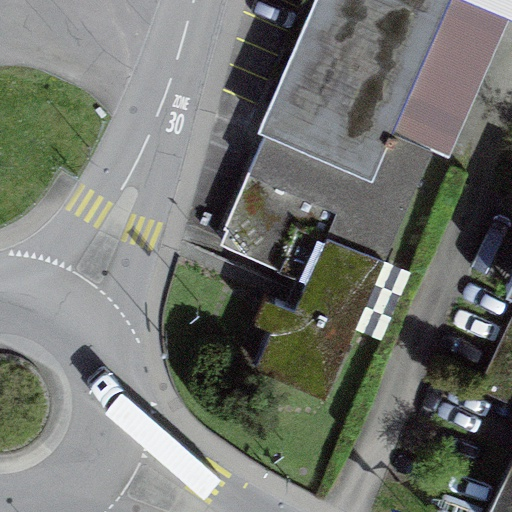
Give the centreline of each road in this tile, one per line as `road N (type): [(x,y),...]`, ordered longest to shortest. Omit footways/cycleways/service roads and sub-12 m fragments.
road 1 (residential): [(65,326),(147,151),(195,0)]
road 2 (primary): [(96,468),(109,431),(108,391),(93,355),(65,326)]
